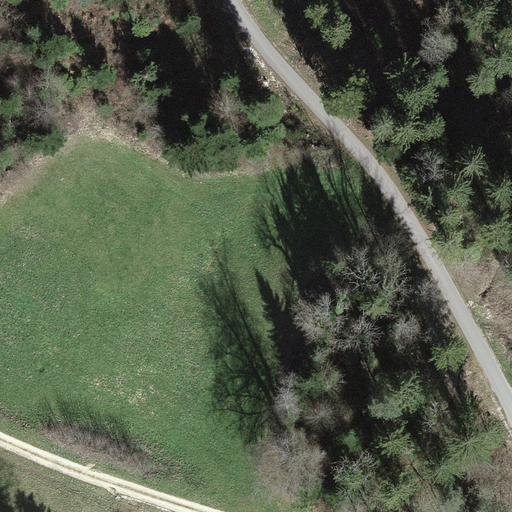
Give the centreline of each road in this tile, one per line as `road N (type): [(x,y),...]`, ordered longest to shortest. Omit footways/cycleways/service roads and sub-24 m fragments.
road 1 (unclassified): [(511,407),(382,179),(231,0)]
road 2 (track): [(0,443),(188,511)]
